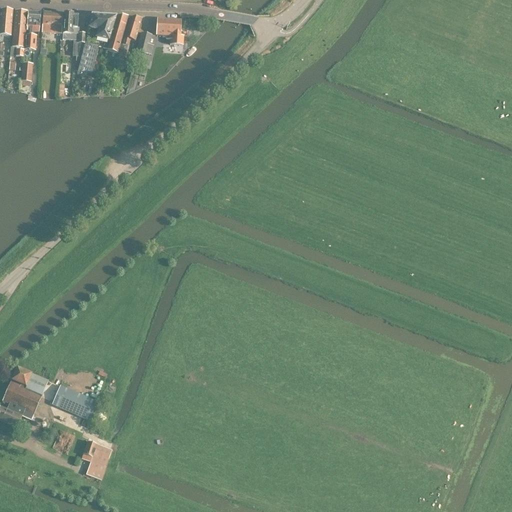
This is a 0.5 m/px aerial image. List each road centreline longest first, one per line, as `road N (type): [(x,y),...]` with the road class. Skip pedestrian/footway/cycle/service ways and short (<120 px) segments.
road 1 (unclassified): [(0,290),(275,29)]
road 2 (tertiary): [(275,29),(216,13),(104,6)]
